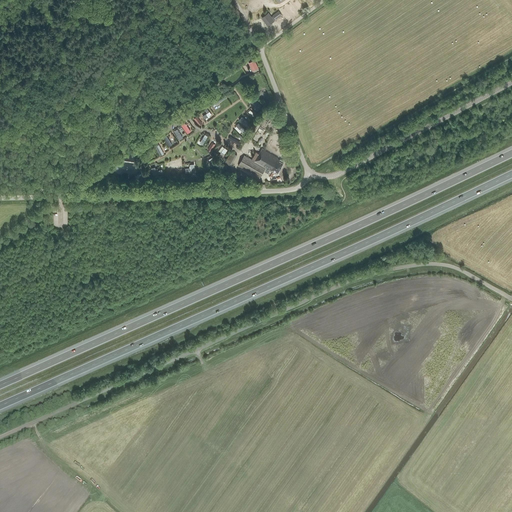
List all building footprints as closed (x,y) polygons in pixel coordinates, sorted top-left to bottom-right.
[(278,11),(273,15),(276,20),(281,15),(278,11)] [(262,17),(263,19),(268,25),(273,21),(268,13),(262,17)] [(248,62),(253,71),(259,67),(255,59),(248,62)] [(255,98),(251,102),(258,110),(263,106),(255,98)] [(205,118),(212,113),(208,108),(206,110),(207,112),(203,115),(205,118)] [(199,125),(203,123),(197,115),(194,118),(199,125)] [(242,116),(239,120),(248,126),(251,121),(242,116)] [(181,124),(188,133),(191,130),(185,121),(181,124)] [(239,122),(235,127),(240,132),(245,128),(239,122)] [(178,128),(174,131),(180,139),(184,137),(178,128)] [(169,146),(173,144),(167,135),(163,137),(169,146)] [(232,136),(230,139),(239,144),(240,142),(232,136)] [(211,151),(216,144),(213,142),(207,149),(211,151)] [(155,146),(160,155),(165,153),(159,144),(155,146)] [(217,156),(221,158),(228,149),(224,146),(217,156)] [(278,173),(283,163),(279,161),(280,160),(278,159),(278,158),(262,149),(255,161),(244,155),(238,166),(260,178),(263,171),(269,175),(271,177),(274,172),(272,171),(273,170),(278,173)] [(225,162),(231,166),(237,155),(231,152),(225,162)] [(191,167),(186,168),(186,175),(196,175),(195,163),(190,163),(191,167)] [(151,167),(154,176),(165,172),(164,168),(157,170),(156,166),(151,167)] [(148,173),(139,177),(141,181),(150,176),(148,173)]
